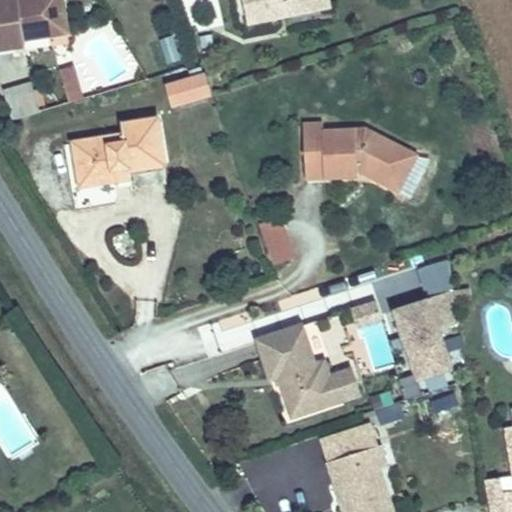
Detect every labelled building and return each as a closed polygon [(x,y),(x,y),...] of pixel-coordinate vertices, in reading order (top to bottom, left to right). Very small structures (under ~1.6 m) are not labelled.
[(60,0),(0,0),(0,41),(16,40),(15,33),(65,25),(60,0)] [(319,12),(316,0),(248,0),(255,26),(319,12)] [(334,0),(316,0),(319,12),(336,8),(334,0)] [(160,40),(167,65),(181,61),(173,36),(160,40)] [(67,103),(84,100),(78,67),(61,70),(67,103)] [(204,80),(169,91),(174,110),(211,99),(204,80)] [(122,132),(74,141),(80,181),(116,175),(115,163),(126,162),(131,163),(163,158),(156,115),(120,120),(122,132)] [(372,173),(397,185),(413,147),(372,125),(330,126),(329,120),(309,120),(310,172),(361,172),(360,166),(372,165),(372,173)] [(413,147),(397,185),(409,191),(425,153),(413,147)] [(268,265),(295,262),(285,186),(258,190),(268,265)] [(453,285),(450,265),(436,268),(439,287),(453,285)] [(431,298),(392,311),(415,382),(454,370),(431,298)] [(435,301),(440,324),(452,322),(447,298),(435,301)] [(354,307),(375,370),(396,363),(375,300),(354,307)] [(343,345),(329,307),(303,316),(316,355),(329,351),(343,345)] [(365,381),(359,363),(335,371),(329,351),(316,355),(303,316),(260,330),(273,369),(280,366),(293,406),(341,390),(365,381)] [(203,358),(221,350),(213,333),(195,341),(203,358)] [(170,366),(144,376),(155,404),(181,394),(170,366)] [(403,398),(418,396),(415,377),(400,379),(403,398)] [(375,411),(380,426),(405,417),(400,403),(375,411)] [(511,423),(498,427),(509,473),(511,472),(511,423)] [(394,511),(390,500),(379,468),(386,466),(378,446),(328,462),(344,511),(394,511)] [(511,511),(511,486),(504,488),(501,473),(487,476),(494,511),(511,511)]
